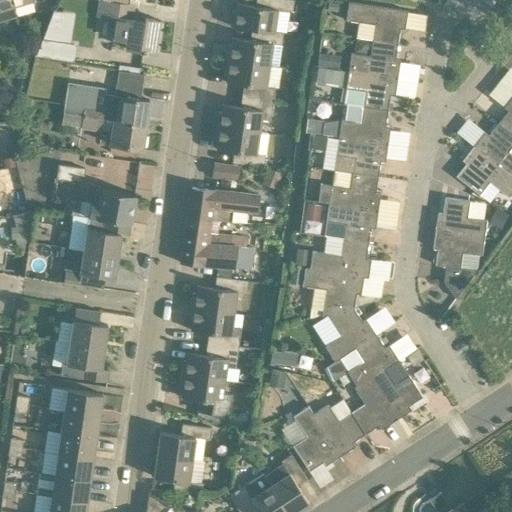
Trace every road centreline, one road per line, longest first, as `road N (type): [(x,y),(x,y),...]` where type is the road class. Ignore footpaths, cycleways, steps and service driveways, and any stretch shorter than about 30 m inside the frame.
road 1 (residential): [(126,511),(198,0)]
road 2 (residential): [(481,419),(411,312),(402,283),(430,116)]
road 3 (residential): [(336,511),(481,419)]
road 4 (residential): [(463,0),(443,27),(430,116)]
